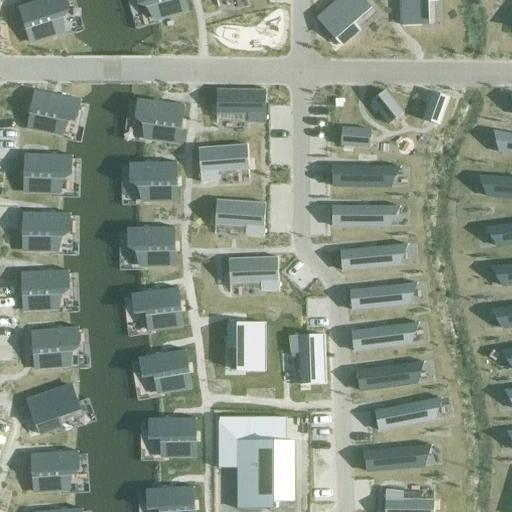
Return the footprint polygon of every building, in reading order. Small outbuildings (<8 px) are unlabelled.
[(60,0),(38,0),(17,7),(28,43),(59,33),(53,16),(65,13),(60,0)] [(184,0),(138,0),(140,5),(152,2),(156,20),(187,12),(184,0)] [(361,0),(337,0),(315,19),(339,47),(358,30),(352,22),(368,8),(361,0)] [(435,0),(399,0),(400,26),(426,26),(426,4),(436,4),(435,0)] [(35,91),(27,128),(59,135),(62,117),(74,119),(78,100),(35,91)] [(264,91),(216,91),(216,114),(248,115),(248,123),(264,125),(264,91)] [(383,92),(369,103),(384,122),(397,111),(383,92)] [(431,93),(423,116),(439,122),(447,99),(431,93)] [(136,99),(134,119),(146,121),(143,139),(175,142),(180,104),(136,99)] [(341,129),(340,146),(364,147),(365,130),(341,129)] [(511,135),(502,134),(499,154),(511,156),(511,135)] [(246,146),(198,149),(200,183),(216,181),(215,172),(247,170),(246,146)] [(24,154),(23,192),(55,193),(56,174),(68,175),(68,156),(24,154)] [(173,163),(129,163),(129,183),(141,183),(141,201),(173,201),(173,163)] [(389,170),(331,170),(331,190),(389,190),(389,170)] [(511,179),(488,178),(486,198),(511,199),(511,179)] [(216,201),(214,225),(246,227),(246,236),(262,238),(264,205),(216,201)] [(389,209),(331,209),(331,229),(389,229),(389,209)] [(66,213),(22,213),(22,251),(54,251),(54,233),(66,233),(66,213)] [(511,225),(493,228),(496,248),(511,245),(511,225)] [(171,228),(127,228),(127,248),(139,248),(139,266),(171,266),(171,228)] [(396,248),(339,253),(341,273),(398,268),(396,248)] [(276,259),(228,260),(228,284),(260,283),(261,292),(277,293),(276,259)] [(511,266),(499,268),(501,288),(511,286),(511,266)] [(64,270),(20,273),(22,311),(54,309),(53,291),(65,290),(64,270)] [(406,287),(348,292),(350,312),(408,307),(406,287)] [(146,292),(130,294),(131,299),(133,314),(145,312),(147,330),(152,329),(179,326),(174,288),(146,292)] [(511,309),(499,311),(501,331),(511,329),(511,309)] [(261,323),(225,324),(225,350),(235,350),(235,372),(261,371),(261,323)] [(74,327),(30,331),(33,369),(65,366),(64,348),(76,347),(74,327)] [(408,327),(350,335),(353,355),(410,347),(408,327)] [(323,336),(289,337),(291,353),(300,353),(301,385),(325,384),(323,336)] [(155,355),(138,358),(139,363),(141,378),(153,376),(156,393),(163,392),(188,388),(181,351),(155,355)] [(413,366),(355,374),(358,394),(416,386),(413,366)] [(69,385),(24,401),(36,435),(61,427),(57,417),(78,410),(69,385)] [(431,403),(374,414),(378,434),(435,423),(431,403)] [(166,418),(147,418),(148,423),(148,438),(160,438),(160,456),(164,456),(192,455),(191,417),(166,418)] [(286,442),(237,442),(237,470),(237,510),(273,510),(273,502),(293,502),(293,442),(286,442)] [(421,448),(363,453),(365,473),(423,468),(421,448)] [(75,451),(31,454),(33,492),(65,490),(64,472),(76,471),(75,451)] [(162,489),(145,490),(146,495),(146,510),(158,509),(158,511),(190,511),(189,487),(162,489)] [(400,493),(384,492),(384,511),(432,511),(432,502),(400,502),(400,493)]
